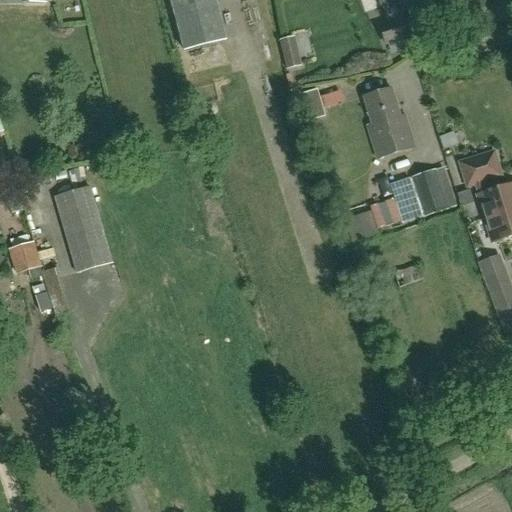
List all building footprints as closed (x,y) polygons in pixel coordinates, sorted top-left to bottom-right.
[(169,0),(183,53),(227,41),(216,0),(169,0)] [(377,0),(381,8),(399,2),(402,10),(433,0),(377,0)] [(425,33),(418,12),(378,26),(384,47),(425,33)] [(295,38),(283,41),(279,42),(286,70),(302,66),(295,38)] [(372,125),(367,126),(376,158),(414,146),(405,115),(400,116),(392,89),(363,97),(372,125)] [(303,95),(311,121),(325,117),(317,90),(303,95)] [(493,153),(459,163),(467,186),(475,183),(479,194),(477,195),(484,218),(511,209),(511,184),(501,187),(498,176),(500,176),(493,153)] [(435,170),(411,178),(424,218),(449,210),(435,170)] [(54,198),(76,274),(113,264),(90,187),(54,198)] [(511,209),(484,218),(492,242),(511,235),(511,209)] [(345,221),(353,244),(378,235),(370,212),(345,221)] [(41,288),(46,286),(57,317),(68,313),(57,277),(61,276),(58,268),(42,273),(40,268),(42,268),(34,242),(8,250),(16,275),(28,272),(30,280),(38,278),(41,288)] [(511,293),(501,263),(482,270),(500,320),(511,315),(511,293)] [(418,265),(394,274),(399,289),(423,280),(418,265)]
